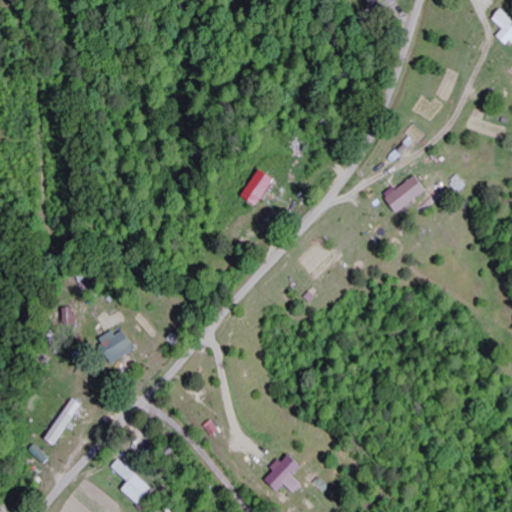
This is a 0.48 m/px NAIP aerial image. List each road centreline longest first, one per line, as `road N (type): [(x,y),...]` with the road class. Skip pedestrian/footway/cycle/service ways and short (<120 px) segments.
road 1 (residential): [(42,511),(139,416),(359,163),(422,0)]
road 2 (residential): [(139,416),(210,433),(245,455),(301,511)]
